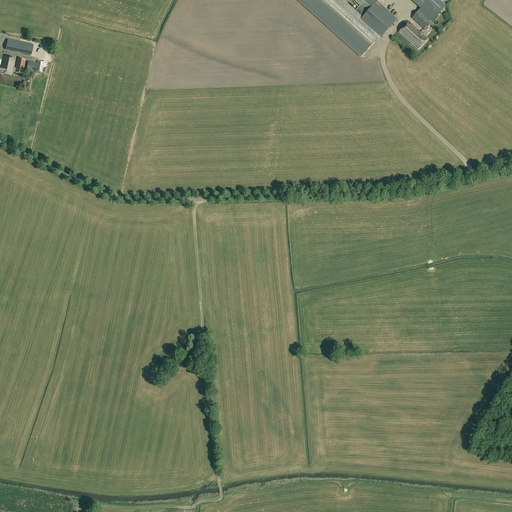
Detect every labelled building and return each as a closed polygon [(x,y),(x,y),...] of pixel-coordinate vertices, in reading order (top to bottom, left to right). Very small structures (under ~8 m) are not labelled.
[(17,36),(22,0),(12,0),(7,34),(17,36)] [(353,0),(360,6),(355,11),(343,0),(298,0),(361,57),(382,35),(383,36),(398,20),(375,0),(353,0)] [(425,30),(432,21),(420,10),(412,18),(425,30)] [(419,50),(429,40),(409,22),(399,33),(419,50)] [(8,40),(6,50),(18,53),(32,55),(34,45),(20,43),(8,40)] [(16,59),(4,56),(2,67),(0,66),(0,73),(12,76),(16,59)] [(15,73),(23,74),(26,61),(18,59),(15,73)] [(28,63),(26,74),(35,76),(36,71),(42,73),(44,63),(38,62),(37,65),(28,63)]
